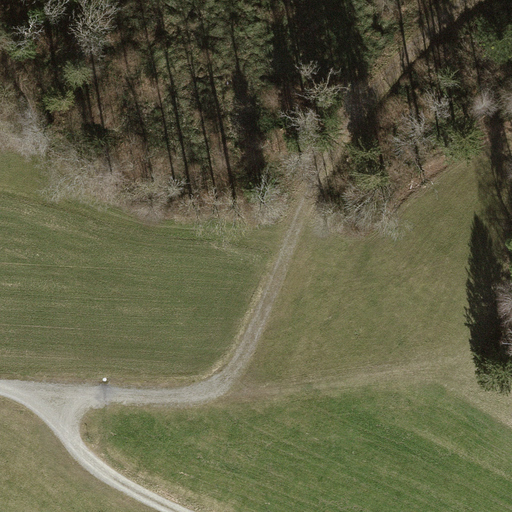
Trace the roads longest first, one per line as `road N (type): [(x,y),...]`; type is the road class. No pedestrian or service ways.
road 1 (track): [(64,395),(186,399),(226,384),(254,342),(303,207),(385,72),(464,0)]
road 2 (track): [(0,390),(64,395),(64,436),(114,480),(184,511)]
